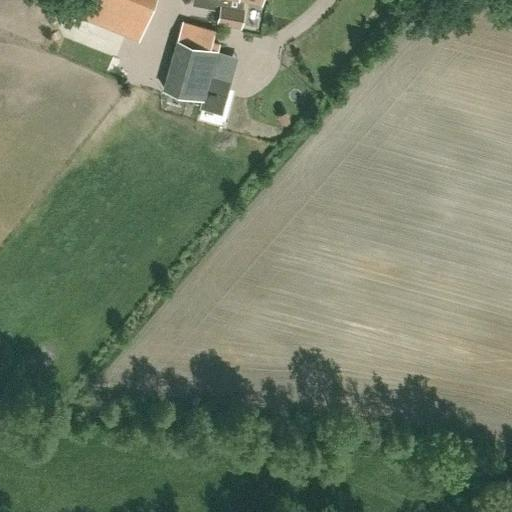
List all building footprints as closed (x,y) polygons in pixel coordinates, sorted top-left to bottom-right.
[(88,0),(82,18),(126,36),(130,23),(143,28),(153,0),(88,0)] [(220,5),(239,8),(240,0),(248,0),(260,2),(260,0),(222,0),(222,3),(221,3),(220,5)] [(193,36),(221,45),(228,25),(200,16),(193,36)] [(271,49),(274,35),(260,32),(257,46),(271,49)] [(211,74),(218,48),(188,39),(179,36),(164,87),(203,99),(211,74)]
